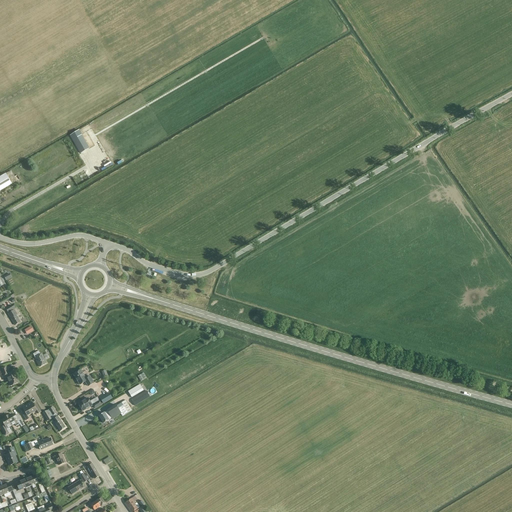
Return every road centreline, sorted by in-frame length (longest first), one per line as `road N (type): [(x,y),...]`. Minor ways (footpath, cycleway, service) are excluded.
road 1 (unclassified): [(105,243),(186,276),(201,274),(511,95)]
road 2 (secondary): [(511,404),(138,293)]
